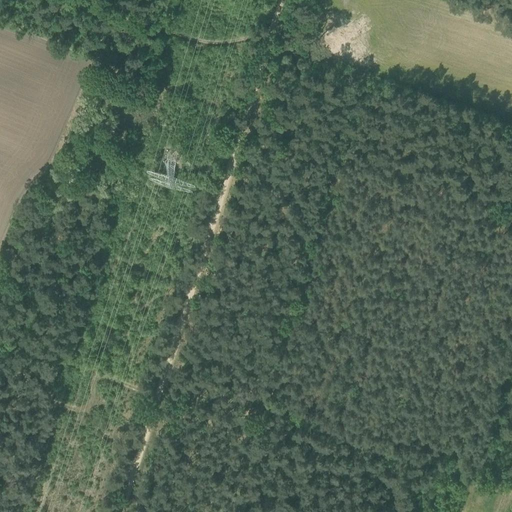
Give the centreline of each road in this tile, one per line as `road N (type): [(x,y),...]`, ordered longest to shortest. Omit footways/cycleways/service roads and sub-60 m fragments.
road 1 (track): [(163,370),(280,0)]
road 2 (track): [(69,0),(180,37),(270,31)]
road 3 (track): [(118,511),(163,370)]
